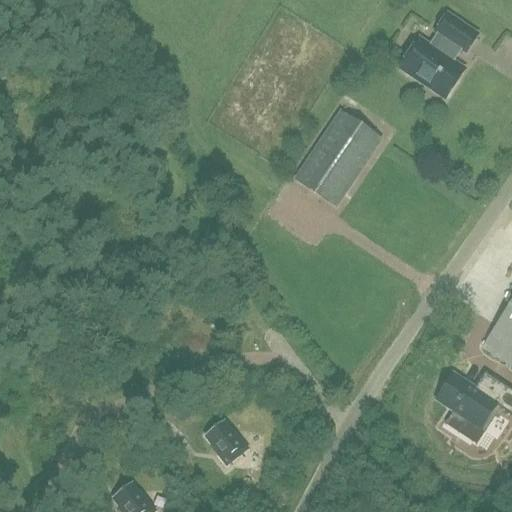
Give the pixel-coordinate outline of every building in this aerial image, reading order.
[(401,70),(446,100),(464,72),(451,63),(460,49),(466,54),(477,37),(447,17),(436,34),(438,35),(429,48),(419,42),(401,70)] [(336,210),(380,143),(342,118),(298,184),(336,210)] [(511,302),(482,349),(511,367),(511,302)] [(511,391),(484,374),(474,390),(453,376),(437,401),(481,430),(496,406),(511,416),(511,391)] [(433,416),(425,433),(457,448),(466,431),(433,416)] [(119,432),(114,421),(102,426),(108,437),(119,432)] [(223,423),(205,437),(218,454),(216,455),(226,468),(248,451),(233,432),(231,433),(223,423)] [(122,511),(155,511),(141,494),(139,495),(131,485),(113,499),(122,511)]
